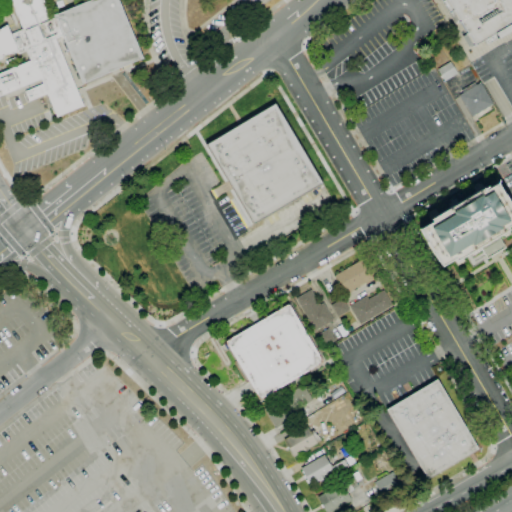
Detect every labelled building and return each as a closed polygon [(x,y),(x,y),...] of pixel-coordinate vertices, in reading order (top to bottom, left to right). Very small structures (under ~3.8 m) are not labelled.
[(0,29),(7,25),(11,34),(23,29),(10,0),(43,0),(51,18),(53,16),(53,15),(57,14),(89,0),(118,0),(143,58),(140,60),(140,59),(85,82),(82,84),(62,36),(55,39),(83,106),(57,117),(47,94),(29,101),(25,91),(43,84),(41,79),(0,96),(0,73),(30,61),(26,51),(19,54),(18,52),(0,56),(0,29)] [(446,0),(511,0),(511,29),(497,39),(494,33),(474,46),(446,0)] [(443,82),(436,71),(450,63),(457,74),(443,82)] [(472,117),(459,95),(480,82),(493,104),(472,117)] [(254,224),(206,145),(275,104),(322,183),(254,224)] [(442,266),(454,259),(456,261),(465,256),(472,268),(505,248),(498,236),(508,230),(507,227),(511,224),(511,206),(505,195),(504,196),(497,184),(485,191),(483,189),(431,220),(432,222),(420,230),(428,242),(427,242),(434,255),(435,254),(442,266)] [(346,294),(335,276),(364,258),(376,278),(366,284),(365,282),(346,294)] [(315,331),(296,299),(311,290),(320,305),(323,303),(333,320),(315,331)] [(360,325),(349,306),(366,296),(368,299),(384,290),(393,305),(360,325)] [(339,317),(331,306),(342,299),(349,310),(339,317)] [(261,399),(260,399),(259,398),(228,347),(226,344),(226,343),(226,342),(227,340),(287,305),(288,305),(290,305),(291,307),(322,360),(323,361),(322,363),(321,364),(262,399),(261,399)] [(323,348),(316,336),(328,329),(335,341),(323,348)] [(331,382),(327,375),(333,372),(337,378),(331,382)] [(428,480),(386,410),(437,379),(479,449),(428,480)] [(276,429),(264,409),(303,385),(313,400),(293,413),(295,417),(276,429)] [(294,457),(284,440),(307,426),(311,432),(315,430),(320,440),(317,442),(317,443),(309,448),(310,449),(302,453),(302,452),(294,457)] [(310,486),(306,478),(300,468),(324,455),(331,467),(344,459),(348,467),(334,475),(332,473),(326,477),(327,478),(319,482),(319,481),(310,486)] [(332,511),(326,511),(317,497),(341,483),(340,481),(351,474),(352,475),(357,471),(361,479),(356,482),(359,486),(348,493),(352,500),(332,511)] [(383,497),(373,483),(392,471),(401,485),(383,497)]
